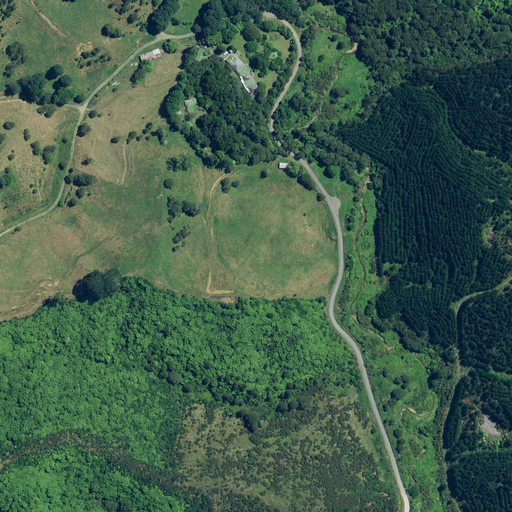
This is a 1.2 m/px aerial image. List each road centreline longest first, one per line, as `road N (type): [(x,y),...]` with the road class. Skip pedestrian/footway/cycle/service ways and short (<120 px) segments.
road 1 (unclassified): [(406,511),(357,354),(331,315),(342,270),(337,210),(271,131),(299,54),(291,28),(271,13)]
road 2 (residential): [(271,13),(236,12),(194,34),(169,36),(156,24),(167,0)]
